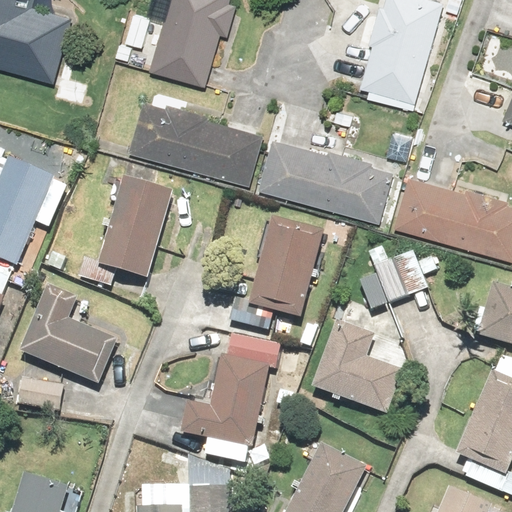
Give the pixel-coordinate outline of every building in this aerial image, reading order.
[(0,0),(0,70),(0,69),(61,85),(76,27),(27,15),(30,0),(0,0)] [(233,0),(174,0),(156,72),(209,85),(222,36),(233,39),(241,7),(232,5),(233,0)] [(415,98),(439,0),(380,0),(359,84),(415,98)] [(155,19),(138,16),(133,44),(150,47),(155,19)] [(511,86),(499,117),(511,122),(511,86)] [(142,94),(127,145),(248,180),(263,128),(142,94)] [(275,133),(260,188),(379,221),(394,166),(275,133)] [(0,259),(30,272),(69,177),(0,148),(0,259)] [(511,199),(405,169),(389,225),(511,260),(511,259),(511,199)] [(173,190),(123,175),(97,262),(147,276),(173,190)] [(321,228),(269,217),(251,301),(303,312),(321,228)] [(371,311),(386,304),(402,343),(443,326),(421,273),(435,267),(427,247),(411,254),(409,248),(388,257),(381,240),(364,247),(374,270),(357,277),(371,311)] [(511,288),(491,282),(477,329),(511,339),(511,288)] [(80,299),(49,286),(19,353),(95,387),(116,340),(71,320),(80,299)] [(308,351),(318,322),(303,317),(294,346),(308,351)] [(408,350),(339,320),(311,386),(380,415),(408,350)] [(224,357),(264,362),(277,364),(280,341),(227,334),(224,357)] [(511,357),(502,352),(453,453),(500,476),(511,450),(511,357)] [(253,443),(264,362),(224,357),(217,356),(211,404),(201,403),(204,394),(198,386),(191,386),(185,391),(181,434),(253,443)] [(61,379),(18,375),(15,402),(58,407),(61,379)] [(343,511),(367,465),(319,440),(282,511),(343,511)] [(229,511),(230,461),(182,461),(182,484),(111,483),(110,511),(229,511)] [(62,511),(71,485),(23,471),(11,511),(62,511)] [(506,511),(507,511),(447,483),(434,511),(506,511)]
